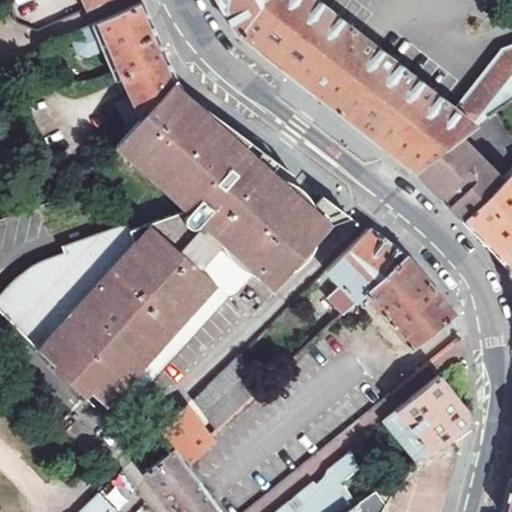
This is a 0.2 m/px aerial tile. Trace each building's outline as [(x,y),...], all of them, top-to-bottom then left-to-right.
[(81,0),(86,11),(111,0),(81,0)] [(218,0),(238,34),(315,95),(319,98),(324,102),(411,170),(458,137),(486,116),(511,98),(511,43),(500,47),(453,107),(374,46),(365,39),(314,0),(218,0)] [(143,2),(92,25),(103,51),(117,83),(124,79),(131,98),(117,104),(128,129),(175,77),(172,69),(146,7),(143,2)] [(103,51),(92,25),(69,36),(75,50),(88,58),(103,51)] [(175,77),(128,129),(113,155),(183,209),(129,228),(126,222),(60,246),(63,253),(53,256),(45,259),(39,262),(34,265),(27,269),(21,273),(15,278),(8,284),(2,290),(0,292),(0,310),(86,399),(99,411),(108,403),(120,414),(146,385),(227,295),(233,294),(252,274),(254,274),(259,275),(265,275),(273,275),(282,273),(288,270),(295,267),(299,264),(310,253),(314,247),(316,239),(318,231),(317,218),(314,206),(307,195),(301,188),(300,187),(290,181),(280,177),(268,175),(262,175),(258,176),(255,173),(250,168),(248,166),(256,157),(192,98),(175,77)] [(259,275),(254,274),(275,295),(349,223),(350,214),(331,200),(192,98),(256,157),(248,166),(250,168),(255,173),(258,176),(262,175),(268,175),(280,177),(290,181),(300,187),(301,188),(307,195),(314,206),(317,218),(318,231),(316,239),(314,247),(310,253),(299,264),(295,267),(288,270),(282,273),(273,275),(265,275),(259,275)] [(511,98),(486,116),(511,157),(511,98)] [(458,137),(411,170),(438,197),(442,193),(447,198),(450,202),(487,165),(458,137)] [(487,165),(450,202),(447,206),(462,221),(502,180),(487,165)] [(502,180),(462,221),(468,227),(503,263),(511,257),(511,176),(509,173),(502,180)] [(329,297),(343,312),(352,303),(363,293),(405,255),(373,232),(368,228),(324,271),(340,287),(329,297)] [(429,285),(405,255),(363,293),(410,350),(454,315),(429,285)] [(511,257),(503,263),(511,283),(511,257)] [(342,313),(347,319),(350,323),(362,314),(352,303),(343,312),(342,313)] [(339,316),(344,323),(347,319),(342,313),(339,316)] [(428,355),(436,368),(464,353),(457,340),(428,355)] [(206,418),(216,430),(263,386),(236,357),(192,400),(206,418)] [(382,420),(416,460),(469,422),(468,417),(468,412),(437,376),(382,420)] [(173,448),(186,465),(212,443),(207,438),(216,430),(206,418),(199,424),(185,407),(182,410),(160,431),(173,448)] [(144,470),(174,511),(220,511),(186,465),(173,448),(167,452),(144,470)] [(359,471),(351,450),(329,470),(325,478),(317,485),(314,482),(278,511),(343,511),(356,503),(347,484),(359,471)] [(511,511),(511,476),(504,507),(502,511),(511,511)] [(375,490),(356,503),(343,511),(375,511),(381,496),(375,490)] [(118,511),(99,491),(76,511),(118,511)]
